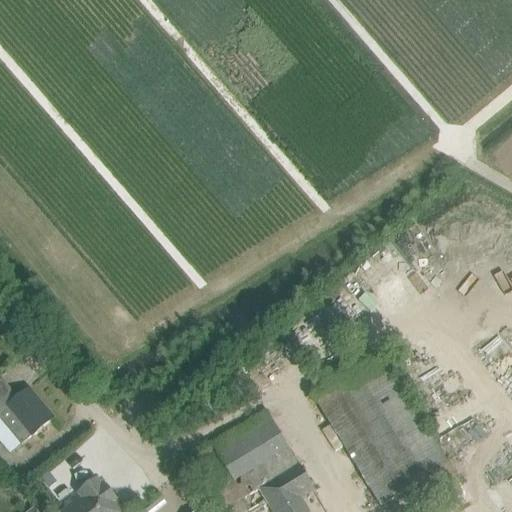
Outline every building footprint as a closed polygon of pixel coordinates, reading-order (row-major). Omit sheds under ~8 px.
[(382,507),(419,484),(431,504),(445,495),(449,505),(473,493),(467,482),(462,484),(381,355),(314,397),(382,507)] [(0,443),(11,456),(22,446),(55,419),(30,389),(16,400),(13,397),(15,395),(2,380),(0,382),(0,443)] [(273,511),(309,511),(303,500),(315,492),(267,412),(187,460),(197,477),(218,511),(248,511),(267,501),(273,511)] [(48,474),(42,479),(50,488),(56,483),(48,474)] [(82,498),(65,511),(121,511),(116,505),(119,502),(105,484),(102,487),(96,480),(79,494),(82,498)]
